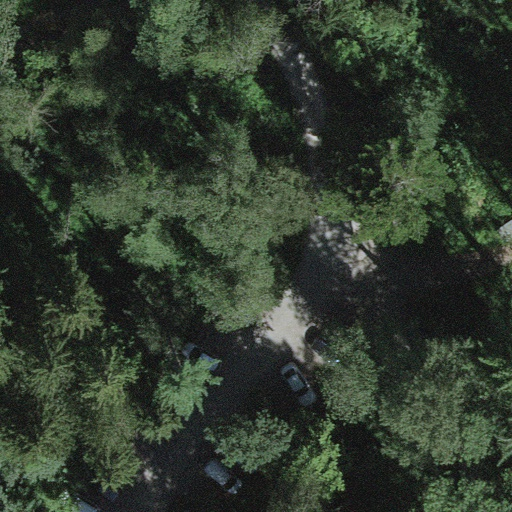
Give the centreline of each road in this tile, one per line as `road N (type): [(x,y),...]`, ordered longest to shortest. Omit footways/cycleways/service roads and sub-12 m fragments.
road 1 (track): [(142,511),(290,321),(390,283)]
road 2 (track): [(258,0),(390,283)]
road 3 (track): [(390,283),(511,495)]
road 4 (track): [(511,255),(390,283)]
